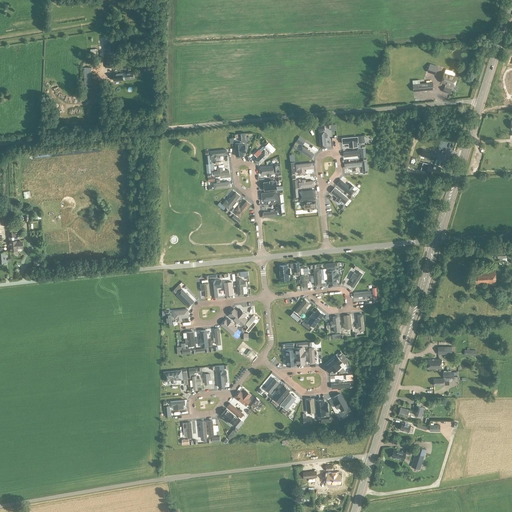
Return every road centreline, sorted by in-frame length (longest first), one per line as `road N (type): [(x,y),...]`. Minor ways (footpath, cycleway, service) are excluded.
road 1 (unclassified): [(0,143),(478,101)]
road 2 (unclassified): [(0,506),(371,456)]
road 3 (unclassified): [(0,285),(260,258)]
road 4 (secondary): [(371,456),(434,241)]
road 5 (secondary): [(434,241),(478,101)]
